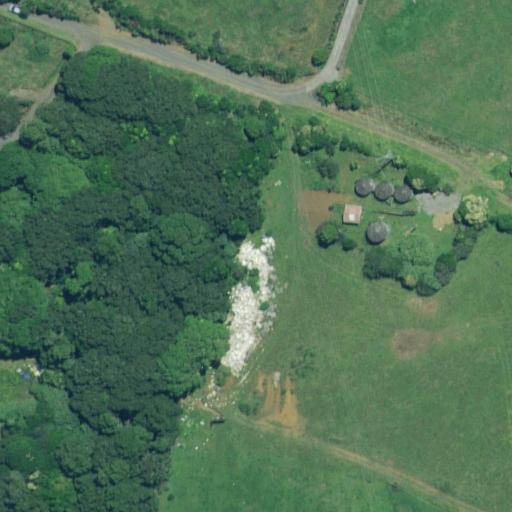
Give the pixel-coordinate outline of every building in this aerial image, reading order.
[(356,188),(358,190),(361,191),(363,191),(366,190),(368,189),(370,187),(371,184),(371,182),(370,179),(369,177),(367,176),(364,175),(361,175),(359,176),(356,178),(355,180),(355,183),(355,186),(356,188)] [(376,192),(378,194),(380,195),(383,196),(386,195),(388,193),(389,191),(390,189),(391,186),(390,184),(388,182),(386,180),(384,179),(381,179),(378,180),(376,182),(375,185),(374,187),(375,190),(376,192)] [(398,194),(400,196),(402,197),(405,197),(408,197),(410,195),(411,193),(412,191),(412,188),(412,186),(410,183),(408,182),(406,181),(403,181),(400,182),(398,184),(397,186),(396,189),(397,192),(398,194)] [(343,219),(359,219),(360,202),(344,201),(343,219)] [(371,234),(373,236),(375,237),(378,237),(381,237),(383,235),(385,233),(385,231),(386,228),(385,226),(383,223),(381,222),(379,221),(376,221),(373,222),(371,224),(370,226),(369,229),(370,232),(371,234)]
